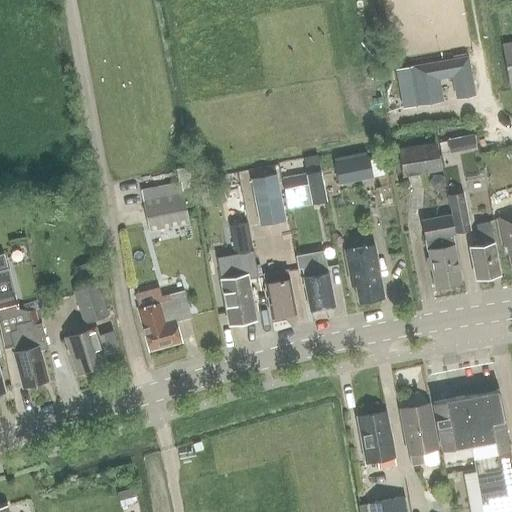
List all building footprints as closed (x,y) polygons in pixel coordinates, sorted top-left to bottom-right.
[(509,87),(511,86),(511,41),(501,43),(509,87)] [(468,56),(411,66),(418,106),(443,102),(439,79),(451,77),(455,99),(475,96),(468,56)] [(477,133),(451,135),(451,149),(478,148),(477,133)] [(398,149),(403,176),(441,171),(436,143),(398,149)] [(363,151),(333,157),(339,184),(372,177),(367,155),(364,156),(363,151)] [(288,168),(293,197),(309,194),(310,202),(324,200),(319,170),(317,170),(316,163),(288,168)] [(178,183),(140,190),(149,232),(189,224),(183,194),(193,192),(188,167),(175,170),(178,183)] [(276,173),(251,179),(260,224),(285,219),(276,173)] [(445,185),(444,178),(439,175),(433,176),(429,182),(430,187),(435,191),(442,189),(445,185)] [(455,234),(470,231),(463,193),(448,196),(455,234)] [(422,222),(425,239),(428,258),(426,258),(429,270),(431,270),(435,288),(461,283),(452,237),(454,236),(451,216),(422,222)] [(511,216),(497,220),(502,246),(503,246),(505,257),(508,256),(511,273),(511,272),(511,216)] [(248,221),(229,225),(234,255),(253,251),(248,221)] [(499,275),(491,230),(489,222),(476,224),(480,246),(469,248),(475,280),(499,275)] [(383,298),(374,246),(344,251),(350,286),(355,285),(358,303),(383,298)] [(326,264),(325,264),(322,251),(295,256),(297,269),(301,268),(304,281),(303,285),(305,288),(309,310),(334,306),(326,264)] [(75,267),(80,283),(96,278),(91,261),(75,267)] [(15,294),(9,269),(0,271),(0,330),(3,346),(12,343),(14,352),(13,353),(22,388),(27,387),(29,388),(35,386),(36,384),(48,381),(39,350),(47,348),(40,325),(39,325),(35,310),(20,314),(15,294)] [(271,317),(295,313),(287,270),(263,275),(265,287),(264,290),(265,297),(267,299),(271,317)] [(229,326),(255,321),(247,275),(220,280),(229,326)] [(97,281),(72,290),(83,324),(109,315),(97,281)] [(175,322),(191,318),(183,291),(169,295),(171,300),(137,309),(142,328),(148,351),(181,342),(175,322)] [(89,369),(106,363),(104,356),(112,353),(116,350),(116,345),(112,332),(98,337),(95,328),(65,338),(77,373),(78,372),(81,374),(87,372),(89,369)] [(511,511),(511,464),(499,395),(503,394),(502,389),(432,402),(441,452),(471,446),(482,511),(511,511)] [(408,454),(409,454),(411,466),(424,463),(429,466),(435,465),(438,461),(436,449),(437,449),(429,403),(399,408),(408,454)] [(365,462),(395,457),(386,412),(356,418),(365,462)] [(137,502),(133,489),(117,493),(120,507),(137,502)] [(408,511),(405,496),(358,505),(359,511),(408,511)]
